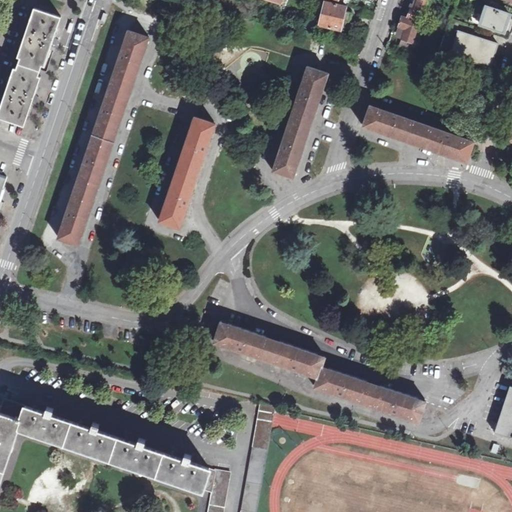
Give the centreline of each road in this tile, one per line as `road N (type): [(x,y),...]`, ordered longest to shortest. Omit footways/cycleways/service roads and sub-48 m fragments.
road 1 (residential): [(335,182),(301,194),(247,231),(176,307),(105,314),(30,296),(0,279)]
road 2 (residential): [(391,0),(335,182)]
road 3 (residential): [(96,0),(40,161)]
road 4 (residential): [(474,181),(415,173),(335,182)]
road 5 (residential): [(40,161),(0,279)]
